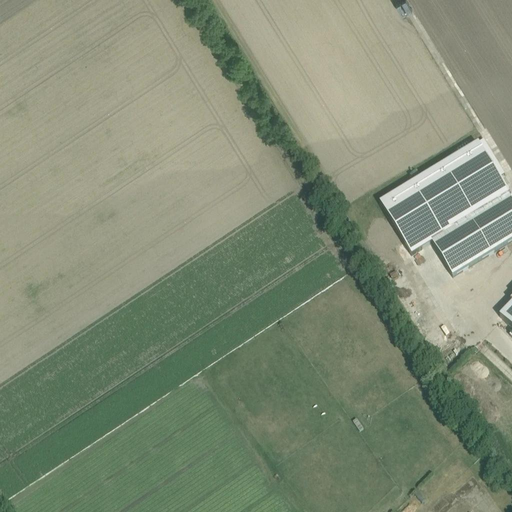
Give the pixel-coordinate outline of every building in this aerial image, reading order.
[(478,144),(379,205),(411,257),(432,245),(431,244),(510,196),(499,179),(505,176),(484,141),(478,145),(478,144)] [(510,196),(431,244),(432,245),(452,278),(511,242),(511,195),(510,196)] [(511,304),(500,318),(511,329),(511,333),(509,336),(511,338),(511,304)] [(487,325),(478,333),(486,342),(494,334),(487,325)] [(360,433),(365,430),(360,422),(355,425),(360,433)]
